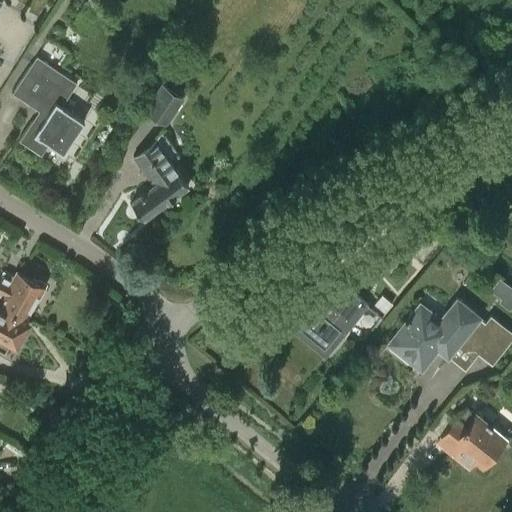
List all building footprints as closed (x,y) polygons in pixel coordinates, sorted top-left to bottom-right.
[(85,0),(70,24),(82,31),(101,0),(85,0)] [(36,56),(12,92),(39,110),(19,140),(41,155),(50,143),(63,152),(84,121),(61,105),(77,83),(36,56)] [(160,83),(143,110),(167,125),(184,98),(160,83)] [(153,185),(131,201),(143,218),(188,185),(155,139),(133,155),(153,185)] [(321,265),(282,313),(329,351),(363,308),(367,311),(364,314),(375,323),(381,315),(321,265)] [(0,302),(0,303),(27,317),(44,283),(18,270),(15,276),(3,270),(0,275),(0,292),(6,295),(0,303),(0,302)] [(511,305),(511,283),(500,275),(490,289),(511,305)] [(420,303),(389,342),(421,367),(437,347),(464,369),(478,352),(492,363),(511,337),(511,330),(490,314),(485,321),(457,299),(440,319),(420,303)] [(27,317),(0,303),(0,348),(4,351),(10,339),(14,342),(27,317)] [(443,431),(439,435),(456,449),(459,445),(482,465),(507,435),(475,409),(474,410),(472,412),(466,406),(462,410),(461,409),(443,431)]
